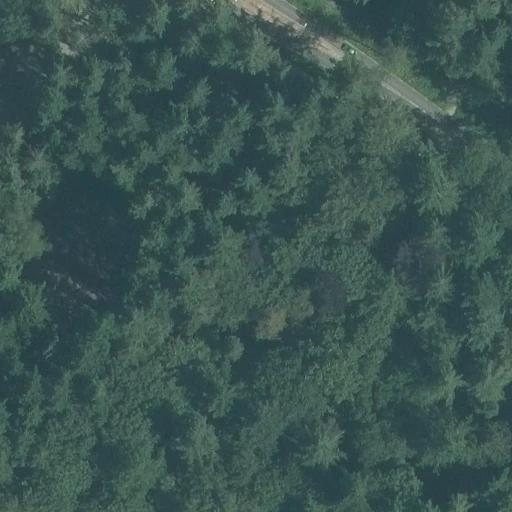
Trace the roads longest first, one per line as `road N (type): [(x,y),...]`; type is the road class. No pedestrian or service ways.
road 1 (secondary): [(511,171),(270,0)]
road 2 (track): [(90,511),(184,467),(227,458),(295,466),(359,511)]
